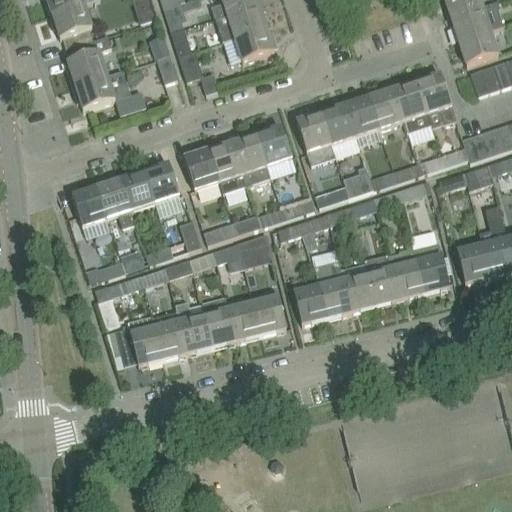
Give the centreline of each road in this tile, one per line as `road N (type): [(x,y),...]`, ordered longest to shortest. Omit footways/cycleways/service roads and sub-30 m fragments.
road 1 (residential): [(34,440),(511,320)]
road 2 (residential): [(11,180),(322,78)]
road 3 (residential): [(34,440),(11,180)]
road 4 (residential): [(322,78),(437,41)]
